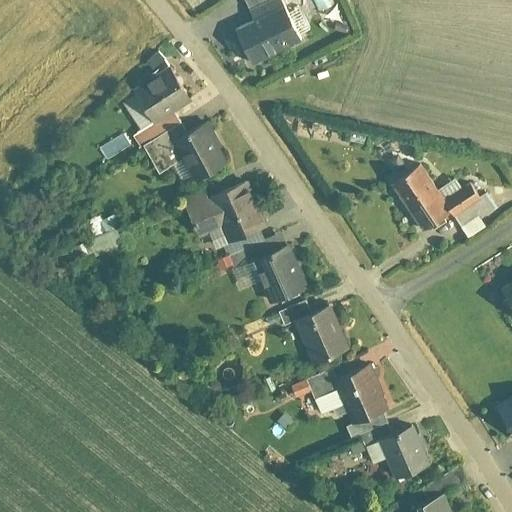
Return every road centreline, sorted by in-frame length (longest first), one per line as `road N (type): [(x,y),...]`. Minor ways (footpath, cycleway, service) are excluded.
road 1 (residential): [(149,0),(390,315)]
road 2 (residential): [(390,315),(511,505)]
road 3 (residential): [(390,315),(511,245)]
